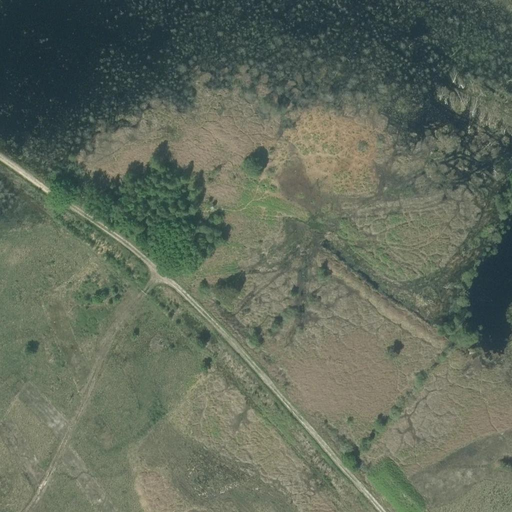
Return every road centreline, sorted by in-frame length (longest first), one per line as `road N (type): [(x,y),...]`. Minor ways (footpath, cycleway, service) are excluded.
road 1 (track): [(381,511),(175,285),(0,158)]
road 2 (track): [(159,275),(112,339),(25,511)]
